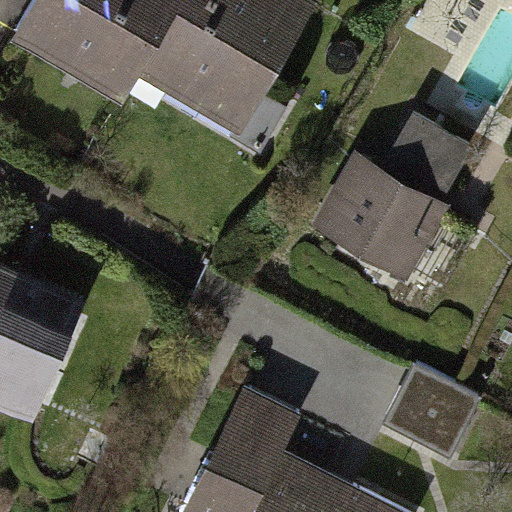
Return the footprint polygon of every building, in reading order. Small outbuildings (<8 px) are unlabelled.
[(14,0),(6,14),(116,80),(132,53),(234,114),(302,0),(14,0)] [(376,151),(347,133),(300,212),(397,269),(443,192),(431,186),(462,133),(406,100),(376,151)] [(0,395),(32,411),(85,291),(0,252),(0,395)] [(239,385),(176,511),(177,511),(408,511),(282,449),(321,370),(273,346),(251,390),(239,385)] [(393,424),(458,453),(484,396),(419,366),(393,424)]
